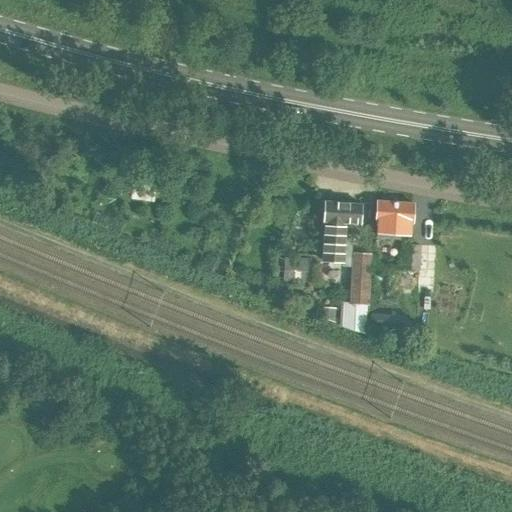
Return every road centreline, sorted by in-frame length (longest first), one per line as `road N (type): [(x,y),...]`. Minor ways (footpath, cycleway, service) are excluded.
road 1 (secondary): [(511,142),(220,87),(0,29)]
road 2 (unclassified): [(511,200),(153,131),(0,89)]
